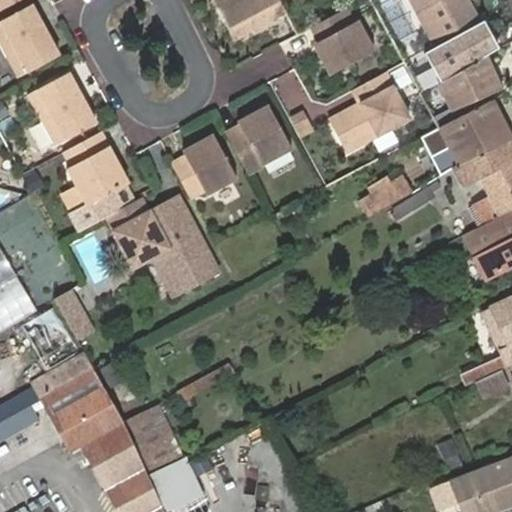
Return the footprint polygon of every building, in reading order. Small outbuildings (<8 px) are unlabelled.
[(0,0),(0,8),(15,0),(0,0)] [(277,0),(213,0),(236,41),(285,14),(277,0)] [(410,0),(423,24),(437,47),(478,24),(466,3),(464,0),(410,0)] [(0,20),(0,62),(10,81),(53,58),(41,34),(36,37),(32,30),(37,28),(25,7),(0,20)] [(346,9),(308,29),(315,44),(312,46),(328,76),(350,65),(370,54),(346,9)] [(424,54),(437,47),(423,24),(411,30),(424,54)] [(36,37),(41,34),(37,28),(32,30),(36,37)] [(375,63),(370,54),(350,65),(354,74),(375,63)] [(485,56),(438,84),(450,109),(433,117),(439,128),(460,117),(456,110),(502,89),(485,56)] [(422,75),(430,88),(452,74),(445,60),(422,75)] [(386,72),(354,90),(359,101),(361,106),(354,110),(345,108),(328,117),(346,150),(372,136),(390,126),(410,116),(386,72)] [(69,96),(72,94),(62,75),(19,99),(46,149),(90,125),(77,102),(73,104),(69,96)] [(416,78),(424,91),(430,88),(422,75),(416,78)] [(77,102),(72,94),(69,96),(73,104),(77,102)] [(359,101),(345,108),(354,110),(361,106),(359,101)] [(449,149),(459,167),(511,139),(491,101),(439,128),(427,134),(420,138),(430,158),(449,149)] [(224,133),(247,173),(289,150),(265,106),(245,117),(247,121),(240,125),(224,133)] [(306,119),(293,127),(298,137),(312,129),(306,119)] [(390,126),(372,136),(384,157),(402,148),(390,126)] [(125,190),(95,135),(58,155),(67,170),(61,173),(71,190),(79,205),(83,213),(106,200),(125,190)] [(169,164),(188,200),(204,191),(206,195),(236,180),(211,135),(189,146),(191,151),(185,155),(169,164)] [(511,141),(511,139),(459,167),(455,169),(464,184),(479,177),(491,197),(501,216),(511,210),(511,141)] [(191,151),(189,146),(182,149),(185,155),(191,151)] [(37,173),(26,179),(33,191),(44,185),(37,173)] [(367,221),(409,196),(401,182),(360,206),(367,221)] [(399,220),(436,196),(430,185),(392,209),(399,220)] [(79,205),(71,190),(56,199),(65,213),(79,205)] [(127,205),(121,193),(106,200),(113,213),(127,205)] [(501,216),(491,197),(475,205),(485,224),(501,216)] [(147,214),(139,199),(105,218),(131,267),(194,235),(175,199),(162,206),(165,210),(150,218),(147,214)] [(81,231),(113,213),(106,200),(83,213),(80,207),(70,212),(81,231)] [(165,210),(162,206),(147,214),(150,218),(165,210)] [(511,210),(501,216),(485,224),(481,226),(492,247),(474,257),(486,279),(511,265),(511,210)] [(215,274),(194,235),(149,258),(170,298),(215,274)] [(93,238),(77,245),(94,284),(110,276),(93,238)] [(0,247),(0,330),(36,310),(0,247)] [(73,291),(69,292),(75,303),(78,301),(73,291)] [(69,292),(57,299),(77,339),(93,330),(78,301),(75,303),(69,292)] [(511,300),(493,309),(509,344),(499,349),(501,357),(460,375),(465,384),(511,362),(511,300)] [(54,307),(22,323),(44,369),(77,353),(54,307)] [(509,344),(493,309),(483,314),(499,349),(509,344)] [(92,367),(85,354),(31,381),(37,393),(44,410),(61,447),(85,435),(125,511),(165,511),(147,476),(119,421),(92,367)] [(124,389),(112,367),(99,373),(111,395),(124,389)] [(25,400),(0,414),(0,436),(34,416),(44,410),(37,393),(25,400)] [(159,405),(125,421),(148,471),(182,455),(159,405)] [(495,511),(511,506),(511,456),(450,479),(458,503),(461,511),(495,511)] [(186,458),(147,476),(164,511),(169,511),(204,496),(186,458)] [(57,511),(51,500),(39,506),(42,511),(57,511)]
